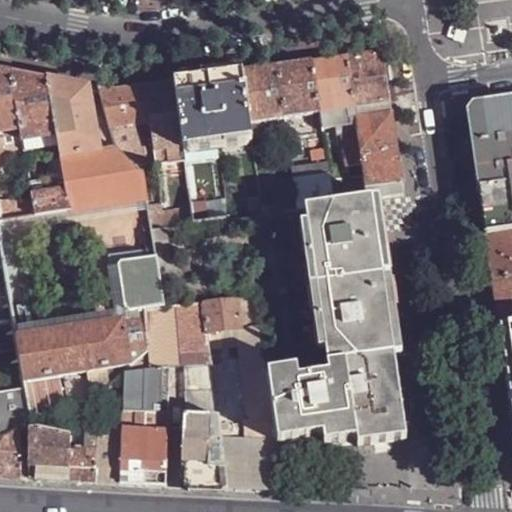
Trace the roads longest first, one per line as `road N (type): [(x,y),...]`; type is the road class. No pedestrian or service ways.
road 1 (tertiary): [(423,87),(489,511)]
road 2 (residential): [(0,20),(135,46),(410,6)]
road 3 (secondary): [(0,505),(133,511)]
